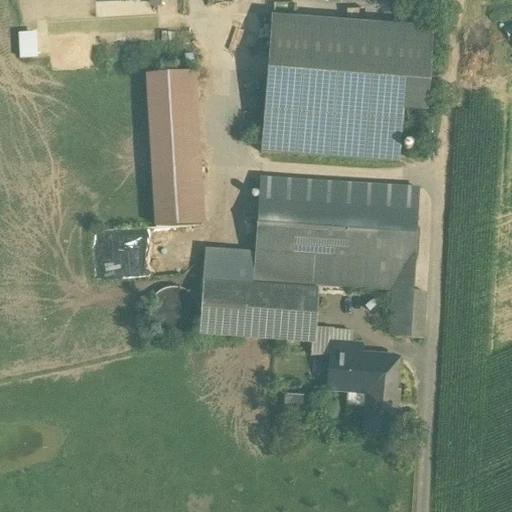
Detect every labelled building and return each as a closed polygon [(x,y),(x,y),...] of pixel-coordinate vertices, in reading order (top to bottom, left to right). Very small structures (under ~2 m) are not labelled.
[(273,22),(262,154),(397,166),(402,111),(425,113),(430,34),(273,22)] [(38,58),(36,32),(18,33),(19,59),(38,58)] [(154,227),(207,224),(198,73),(145,76),(154,227)] [(253,287),(315,291),(390,293),(388,336),(394,340),(409,341),(419,190),(262,181),(255,255),(253,287)] [(312,344),(315,291),(253,287),(255,255),(208,252),(203,338),(288,343),(312,344)] [(362,347),(330,345),(326,393),(366,396),(389,398),(390,393),(392,359),(361,357),(362,347)] [(389,398),(366,396),(363,434),(395,436),(396,418),(394,418),(395,394),(390,393),(389,398)]
